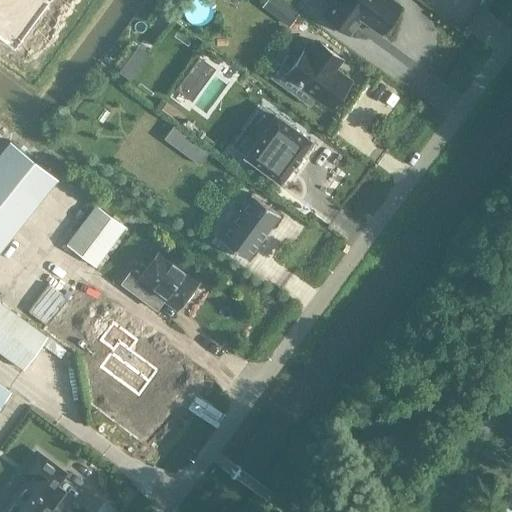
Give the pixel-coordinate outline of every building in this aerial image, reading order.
[(0,0),(0,39),(13,49),(49,0),(0,0)] [(214,0),(192,0),(188,14),(210,19),(215,0),(214,0)] [(264,0),(261,5),(288,25),(298,11),(283,0),(264,0)] [(333,0),(331,3),(323,14),(349,33),(360,17),(380,32),(382,29),(383,29),(397,11),(398,8),(400,5),(393,0),(333,0)] [(290,51),(270,77),(290,92),(297,83),(330,107),(332,104),(335,106),(346,92),(342,90),(350,80),(336,69),(334,68),(341,58),(318,41),(311,51),(305,46),(297,56),(290,51)] [(117,69),(128,77),(148,51),(137,43),(117,69)] [(175,88),(192,100),(215,67),(199,55),(175,88)] [(244,154),(244,155),(280,182),(281,180),(291,165),(299,155),(309,141),(311,139),(275,113),(244,154)] [(164,135),(199,162),(209,149),(173,122),(164,135)] [(0,248),(57,178),(10,140),(0,151),(0,248)] [(217,238),(217,239),(247,259),(247,258),(247,257),(260,239),(269,226),(277,215),(278,214),(279,215),(279,214),(251,193),(250,194),(251,194),(218,238),(217,238)] [(95,265),(125,225),(96,204),(66,244),(95,265)] [(196,279),(160,251),(159,250),(140,276),(131,270),(122,282),(145,300),(153,288),(176,306),(177,307),(183,299),(187,298),(192,291),(191,287),(198,279),(197,278),(196,279)] [(47,325),(68,298),(49,283),(28,311),(47,325)] [(0,301),(0,351),(23,368),(47,336),(0,301)] [(113,348),(99,367),(138,395),(157,370),(130,349),(137,340),(113,322),(101,339),(113,348)] [(0,403),(10,390),(0,381),(0,403)] [(34,473),(4,511),(45,511),(61,491),(53,485),(63,473),(36,453),(26,467),(34,473)]
